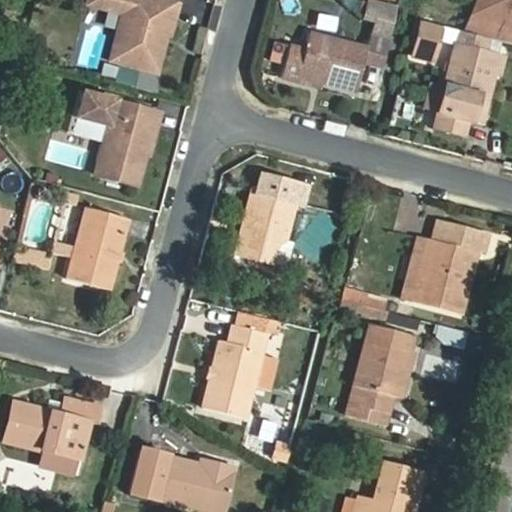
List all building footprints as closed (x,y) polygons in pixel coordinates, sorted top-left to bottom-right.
[(15,0),(14,7),(30,11),(33,0),(15,0)] [(166,40),(173,9),(140,0),(88,0),(86,8),(121,18),(109,65),(155,76),(161,58),(149,55),(155,38),(166,40)] [(509,53),(511,46),(511,0),(472,0),(458,40),(489,48),(509,53)] [(181,12),(173,9),(166,40),(173,42),(181,12)] [(425,71),(431,48),(446,52),(487,62),(489,48),(458,40),(410,28),(401,65),(425,71)] [(161,58),(166,40),(155,38),(149,55),(161,58)] [(273,90),(291,95),(294,82),(317,88),(315,93),(353,104),(363,59),(308,45),(302,63),(281,58),(273,90)] [(470,103),(476,104),(487,62),(446,52),(435,94),(429,118),(425,134),(455,142),(459,126),(464,128),(470,103)] [(10,90),(26,94),(33,66),(17,62),(10,90)] [(470,103),(464,128),(475,130),(488,78),(495,80),(499,65),(487,62),(476,104),(470,103)] [(294,82),(291,95),(313,101),(315,93),(317,88),(294,82)] [(429,118),(435,94),(420,90),(414,115),(429,118)] [(153,114),(81,94),(74,118),(106,126),(93,175),(134,187),(153,114)] [(305,194),(262,182),(258,196),(251,194),(243,225),(246,231),(244,237),(238,240),(234,256),(270,266),(275,248),(281,246),(283,246),(293,208),(301,210),(305,194)] [(111,297),(131,225),(86,213),(66,285),(111,297)] [(480,261),(486,241),(437,228),(431,248),(424,247),(408,308),(457,321),(474,259),(480,261)] [(424,247),(417,245),(401,306),(408,308),(424,247)] [(275,248),(270,266),(287,271),(293,249),(283,246),(281,246),(275,248)] [(343,289),(341,306),(381,311),(383,294),(343,289)] [(282,333),(240,323),(237,338),(270,346),(271,342),(279,345),(282,333)] [(432,342),(459,349),(463,334),(437,327),(432,342)] [(393,404),(408,342),(365,331),(349,393),(354,394),(350,412),(384,421),(388,402),(393,404)] [(232,354),(222,352),(206,416),(250,427),(259,393),(266,365),(270,346),(237,338),(232,354)] [(409,362),(404,360),(393,404),(398,405),(409,362)] [(274,397),(281,369),(266,365),(259,393),(274,397)] [(98,412),(64,403),(57,421),(11,409),(2,443),(74,461),(84,431),(93,433),(98,412)] [(359,414),(356,426),(381,432),(384,421),(359,414)] [(290,448),(279,448),(279,461),(290,462),(290,448)] [(208,474),(197,471),(139,457),(130,497),(190,511),(224,511),(235,471),(211,465),(208,474)] [(198,461),(197,471),(208,474),(211,465),(198,461)] [(351,511),(405,511),(414,478),(376,466),(366,506),(354,503),(351,511)]
